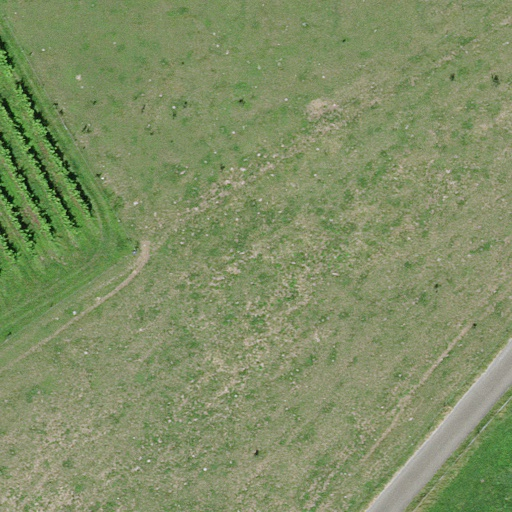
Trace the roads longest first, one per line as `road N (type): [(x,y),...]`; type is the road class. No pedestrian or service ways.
road 1 (track): [(511,6),(0,326)]
road 2 (unclassified): [(372,511),(511,350)]
